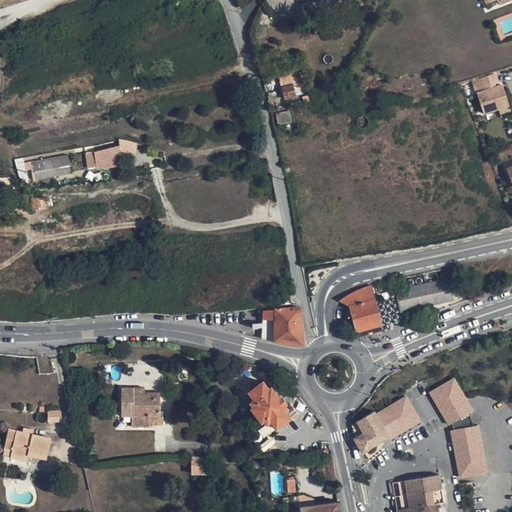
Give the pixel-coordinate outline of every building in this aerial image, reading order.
[(509,0),(493,0),(486,3),(488,8),(509,0)] [(498,83),(495,74),(482,78),(485,87),(495,84),(498,83)] [(297,96),(293,84),(281,87),(285,99),(297,96)] [(496,88),(495,84),(485,87),(486,91),(491,89),(493,94),(505,90),(503,85),(496,88)] [(493,94),(491,89),(486,91),(477,94),(483,114),(498,109),(509,105),(505,90),(493,94)] [(509,105),(498,109),(500,116),(511,113),(509,105)] [(292,122),(289,111),(276,113),(278,125),(292,122)] [(122,157),(121,145),(110,148),(110,155),(103,156),(103,166),(120,165),(120,157),(122,157)] [(110,155),(110,148),(96,151),(97,167),(103,166),(103,156),(110,155)] [(72,171),(68,155),(30,162),(31,167),(34,179),(56,176),(56,174),(72,171)] [(14,187),(13,176),(0,176),(0,178),(1,188),(14,187)] [(45,207),(43,197),(34,199),(34,209),(45,207)] [(460,299),(453,270),(443,272),(445,279),(397,290),(402,312),(460,299)] [(381,324),(371,285),(361,289),(351,294),(339,301),(349,306),(351,307),(353,313),(357,330),(381,324)] [(290,302),(289,293),(279,294),(279,303),(290,302)] [(303,344),(298,307),(264,310),(262,337),(303,344)] [(453,379),(430,393),(449,425),(452,424),(470,413),(472,411),(453,379)] [(269,389),(264,382),(249,392),(255,400),(251,402),(254,407),(252,408),(262,421),(264,420),(267,424),(271,421),(277,428),(291,418),(290,417),(285,410),(288,408),(285,405),(287,403),(282,397),(280,398),(277,394),(273,398),(267,390),(269,389)] [(134,396),(134,388),(122,388),(122,416),(133,416),(133,426),(150,426),(150,424),(151,413),(161,413),(160,411),(160,393),(146,393),(146,396),(134,396)] [(146,393),(146,388),(134,388),(134,396),(146,396),(146,393)] [(404,415),(400,407),(395,410),(400,418),(404,415)] [(400,418),(395,410),(379,419),(375,411),(352,425),(355,439),(364,454),(376,447),(375,445),(405,427),(400,418)] [(59,420),(59,411),(49,412),(48,420),(59,420)] [(164,412),(160,411),(161,413),(151,413),(150,424),(163,424),(164,412)] [(475,426),(470,413),(452,424),(454,430),(475,426)] [(454,430),(451,430),(460,476),(487,472),(478,425),(475,426),(454,430)] [(17,431),(9,429),(5,448),(13,449),(17,431)] [(22,432),(17,431),(13,449),(11,457),(27,460),(28,454),(46,458),(51,438),(32,434),(22,432)] [(413,449),(410,448),(408,448),(406,449),(405,451),(404,454),(405,456),(406,458),(408,459),(411,459),(413,459),(415,457),(416,455),(416,453),(416,452),(414,450),(413,449)] [(338,489),(332,454),(321,454),(328,491),(338,489)] [(206,461),(206,457),(192,457),(192,459),(192,473),(207,474),(206,461)] [(444,503),(439,475),(398,482),(400,496),(407,495),(409,507),(403,509),(403,511),(438,511),(437,504),(444,503)] [(339,511),(338,502),(301,507),(301,511),(339,511)]
